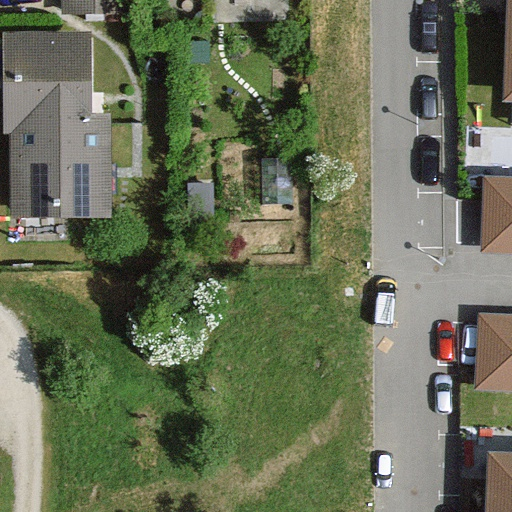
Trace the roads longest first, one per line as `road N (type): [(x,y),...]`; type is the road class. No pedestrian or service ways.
road 1 (residential): [(408,0),(410,281)]
road 2 (residential): [(410,281),(411,511)]
